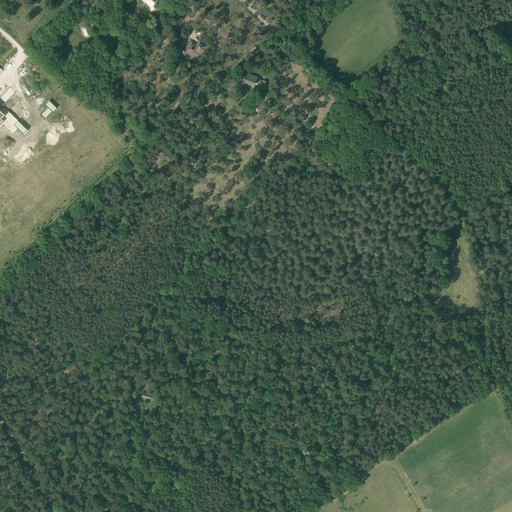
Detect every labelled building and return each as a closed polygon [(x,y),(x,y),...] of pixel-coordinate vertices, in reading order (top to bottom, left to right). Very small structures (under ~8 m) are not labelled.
[(143,0),(149,5),(151,11),(157,9),(154,2),(156,0),(143,0)] [(81,27),(79,27),(82,34),(84,34),(85,36),(86,38),(90,36),(90,34),(92,34),(88,24),(81,27)] [(177,50),(179,53),(183,56),(188,52),(191,55),(197,49),(200,52),(205,47),(199,41),(195,45),(191,41),(185,47),(183,45),(177,50)] [(263,93),(267,82),(263,80),(263,81),(256,79),(257,77),(252,75),(250,75),(250,74),(246,73),(243,81),(253,85),(255,82),(262,85),(259,92),(263,93)] [(46,112),(39,119),(43,123),(50,116),(51,117),(55,112),(48,104),(43,109),(46,112)] [(16,138),(12,142),(17,148),(21,144),(22,144),(16,138)] [(153,399),(153,395),(154,394),(142,391),(141,397),(152,400),(153,399)]
